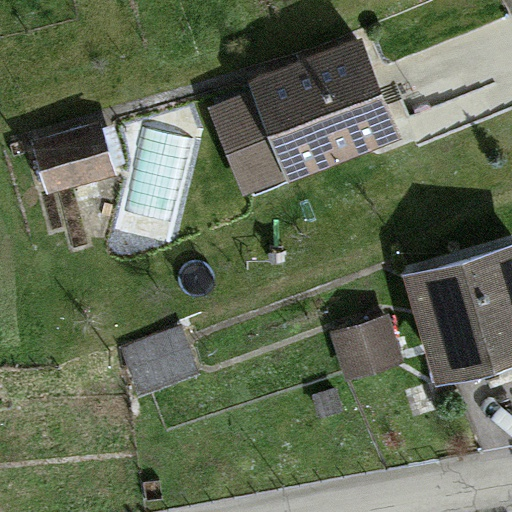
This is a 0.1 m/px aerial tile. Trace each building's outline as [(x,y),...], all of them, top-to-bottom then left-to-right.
[(347,43),(244,83),(281,177),(384,137),(347,43)] [(32,148),(41,185),(107,169),(97,132),(32,148)] [(511,254),(509,246),(404,277),(435,380),(511,356),(511,254)] [(383,324),(332,338),(343,380),(394,366),(383,324)] [(170,334),(121,350),(133,386),(182,370),(170,334)]
